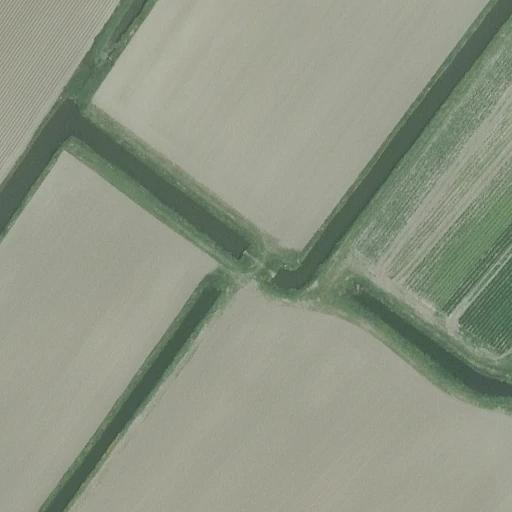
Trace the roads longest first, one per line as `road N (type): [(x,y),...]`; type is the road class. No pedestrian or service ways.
road 1 (track): [(355,260),(313,305),(280,301),(243,281),(385,104)]
road 2 (track): [(243,281),(81,511)]
